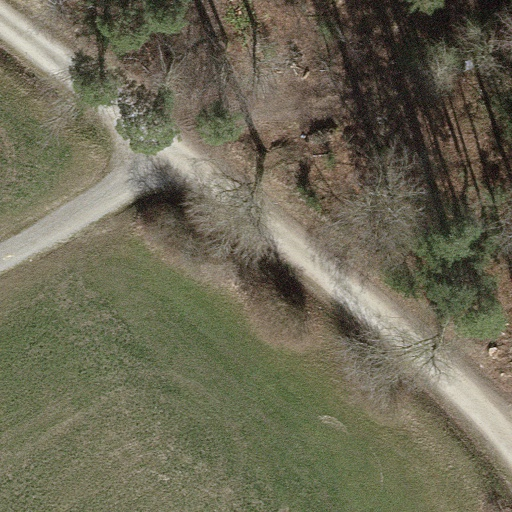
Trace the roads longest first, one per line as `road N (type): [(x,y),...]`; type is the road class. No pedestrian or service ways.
road 1 (track): [(511,449),(466,386),(0,28)]
road 2 (track): [(156,150),(103,203),(0,259)]
